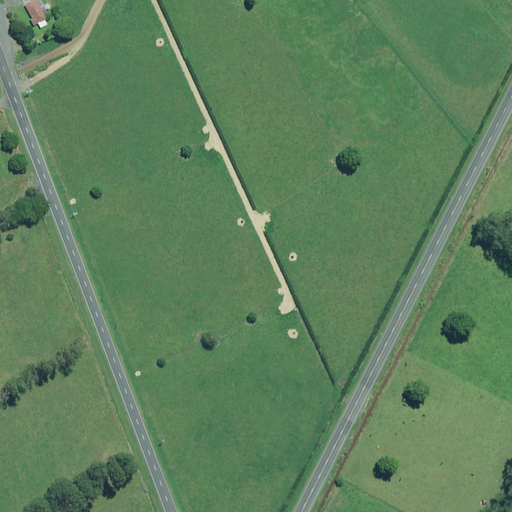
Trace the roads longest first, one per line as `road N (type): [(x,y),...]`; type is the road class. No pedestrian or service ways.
road 1 (residential): [(0,58),(170,511)]
road 2 (tertiary): [(511,97),(300,511)]
